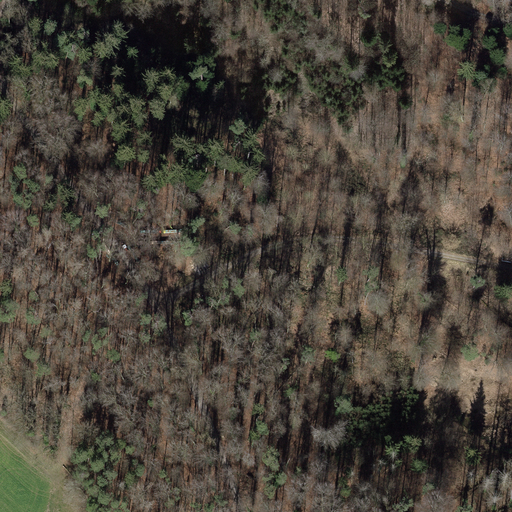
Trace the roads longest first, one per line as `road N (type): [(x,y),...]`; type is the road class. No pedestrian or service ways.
road 1 (track): [(511,269),(353,239),(307,239),(265,249),(154,305)]
road 2 (track): [(154,305),(0,78)]
road 3 (track): [(51,511),(89,371),(122,307),(144,288)]
road 4 (track): [(243,511),(154,305)]
road 5 (track): [(106,234),(199,226),(213,239),(219,271)]
